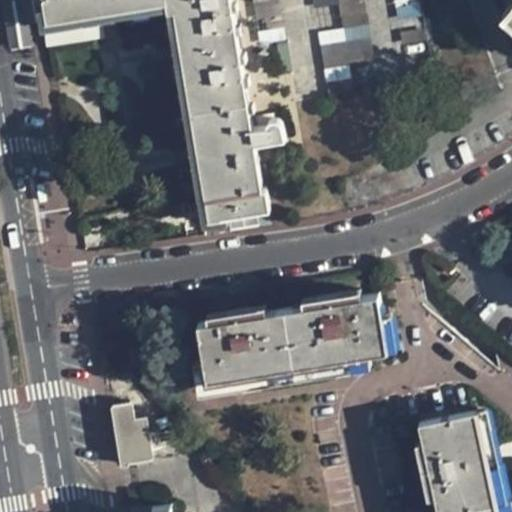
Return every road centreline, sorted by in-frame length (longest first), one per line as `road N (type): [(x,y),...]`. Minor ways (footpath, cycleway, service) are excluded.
road 1 (unclassified): [(511,178),(450,219),(401,231),(30,291)]
road 2 (secondary): [(66,511),(30,291)]
road 3 (secondary): [(30,291),(0,106)]
